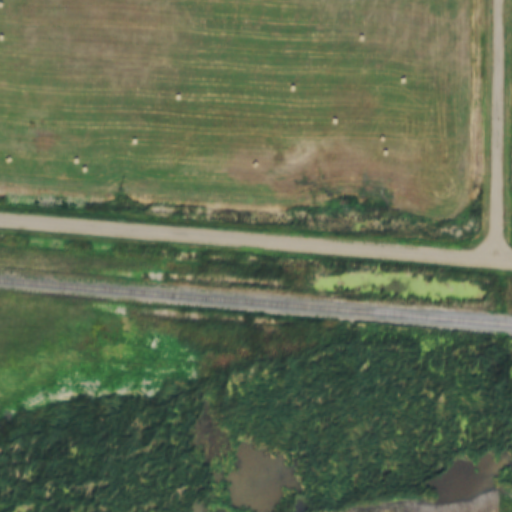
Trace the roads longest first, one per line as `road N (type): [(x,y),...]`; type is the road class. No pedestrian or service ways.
road 1 (residential): [(511,261),(0,220)]
road 2 (track): [(500,261),(500,0)]
